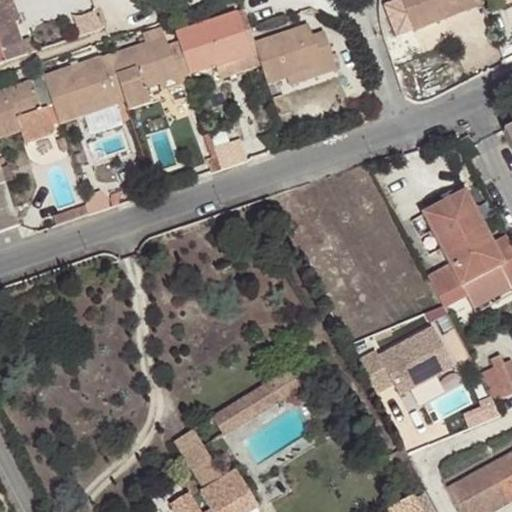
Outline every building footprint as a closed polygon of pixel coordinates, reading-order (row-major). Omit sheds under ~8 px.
[(432,8),(453,0),(398,0),(410,30),(436,19),(434,14),(432,8)] [(461,4),(460,0),(453,0),(432,8),(434,14),(461,4)] [(233,13),(172,33),(178,51),(186,74),(248,55),(233,13)] [(306,27),(250,46),(264,85),(285,78),(320,66),(322,74),(332,71),(324,47),(314,50),(309,36),(306,27)] [(319,33),(309,36),(314,50),(324,47),(319,33)] [(176,85),(188,81),(186,74),(178,51),(167,55),(161,36),(106,55),(122,103),(125,112),(147,105),(142,90),(156,84),(174,78),(176,85)] [(122,103),(106,55),(40,77),(55,124),(122,103)] [(320,66),(285,78),(287,86),(322,74),(320,66)] [(174,78),(156,84),(158,90),(176,85),(174,78)] [(29,81),(0,90),(0,136),(19,130),(14,119),(39,112),(29,81)] [(511,126),(503,131),(511,149),(511,126)] [(216,165),(245,162),(243,138),(215,141),(216,165)] [(0,173),(0,231),(18,226),(0,173)] [(466,190),(421,213),(449,267),(427,278),(443,308),(466,295),(462,287),(500,267),(511,288),(511,246),(506,236),(494,242),(466,190)] [(511,288),(500,267),(462,287),(466,295),(476,313),(511,294),(511,288)] [(375,353),(358,362),(375,395),(393,386),(397,395),(452,367),(432,329),(377,357),(375,353)] [(511,396),(511,361),(511,360),(505,363),(502,355),(492,359),(509,397),(511,396)] [(301,388),(290,371),(212,419),(223,436),(301,388)] [(493,398),(465,412),(472,426),(501,412),(493,398)] [(223,479),(194,430),(175,441),(205,490),(200,493),(212,511),(252,511),(258,509),(235,471),(223,479)] [(511,451),(494,461),(449,486),(462,511),(490,511),(511,500),(511,451)] [(422,511),(415,497),(389,510),(390,511),(422,511)]
